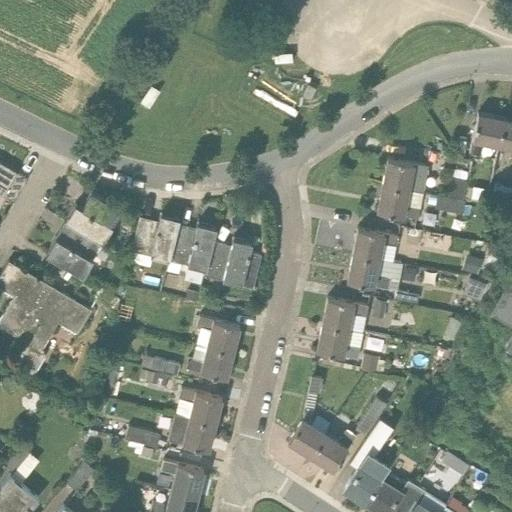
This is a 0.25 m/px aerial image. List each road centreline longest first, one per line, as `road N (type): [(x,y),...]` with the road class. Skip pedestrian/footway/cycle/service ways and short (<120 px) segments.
road 1 (residential): [(245,465),(288,265),(286,197),(275,164)]
road 2 (residential): [(275,164),(164,180),(0,113)]
road 3 (residential): [(511,62),(413,82),(275,164)]
